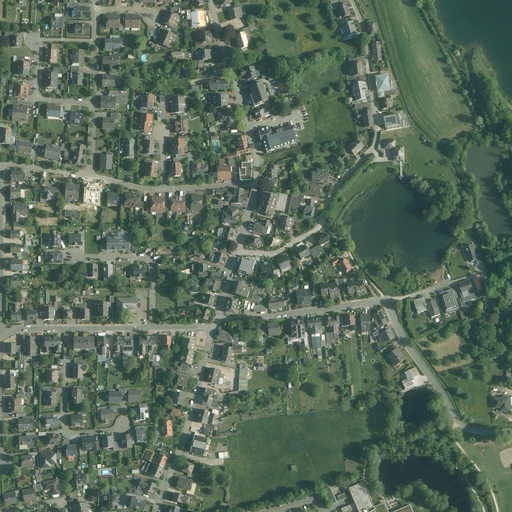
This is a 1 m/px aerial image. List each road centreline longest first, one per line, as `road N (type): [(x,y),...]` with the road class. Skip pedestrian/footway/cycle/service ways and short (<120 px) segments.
road 1 (residential): [(237,252),(278,252),(312,232),(332,191),(374,147),(370,77),(352,0)]
road 2 (residential): [(386,300),(455,420),(478,431),(511,431)]
road 3 (residential): [(157,511),(214,327)]
road 4 (residential): [(255,184),(251,139),(210,0)]
road 5 (residential): [(216,321),(386,300)]
road 6 (residential): [(1,161),(1,330)]
road 7 (residential): [(67,329),(64,426),(77,433),(124,423)]
road 8 (residential): [(76,258),(149,261),(153,328)]
